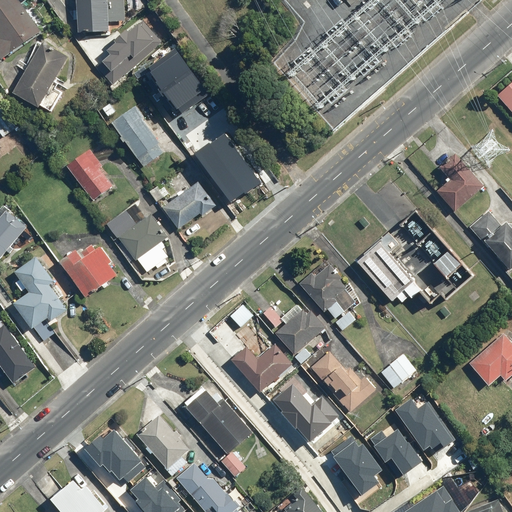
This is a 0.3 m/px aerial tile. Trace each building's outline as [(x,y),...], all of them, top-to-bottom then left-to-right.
[(42,32),(19,0),(0,0),(0,35),(3,39),(0,40),(0,56),(2,60),(42,32)] [(79,0),(80,34),(111,33),(111,23),(126,23),(125,0),(79,0)] [(115,85),(164,41),(144,19),(120,39),(122,42),(110,52),(114,56),(100,68),(115,85)] [(18,66),(27,70),(15,93),(52,112),(63,92),(54,87),(71,55),(50,44),(52,40),(43,35),(28,65),(20,61),(18,66)] [(175,47),(147,67),(150,71),(149,72),(156,81),(155,82),(159,88),(157,89),(163,97),(165,95),(169,100),(170,99),(177,109),(178,108),(182,113),(208,94),(175,47)] [(19,127),(0,104),(0,130),(6,137),(19,127)] [(148,119),(137,105),(113,124),(146,167),(167,151),(144,121),(148,119)] [(209,143),(194,153),(230,203),(244,193),(245,195),(260,183),(224,134),(210,145),(209,143)] [(107,168),(93,149),(70,167),(96,201),(115,187),(103,172),(107,168)] [(441,166),(452,179),(438,191),(456,212),(486,185),(458,152),(441,166)] [(180,198),(165,208),(180,229),(202,214),(204,217),(219,207),(202,183),(188,192),(185,189),(178,194),(180,198)] [(167,197),(160,186),(151,192),(159,203),(167,197)] [(30,227),(6,206),(0,213),(0,260),(21,237),(30,245),(37,237),(28,229),(30,227)] [(488,210),(471,226),(511,270),(511,221),(510,220),(503,226),(488,210)] [(127,211),(109,225),(137,262),(139,260),(150,273),(157,268),(159,270),(169,262),(167,260),(170,257),(164,250),(167,247),(163,242),(170,237),(153,215),(139,226),(127,211)] [(389,233),(356,261),(392,302),(397,297),(402,303),(409,296),(411,299),(420,291),(421,291),(414,282),(415,282),(389,253),(399,244),(390,235),(389,233)] [(84,248),(62,262),(88,297),(98,289),(99,291),(119,276),(111,265),(113,263),(102,247),(99,249),(95,244),(86,251),(84,248)] [(448,250),(433,264),(447,278),(462,265),(448,250)] [(57,282),(38,257),(15,273),(21,280),(16,284),(23,293),(28,290),(30,293),(15,304),(35,330),(48,320),(50,323),(70,309),(62,298),(64,296),(55,283),(57,282)] [(343,278),(331,264),(317,276),(313,272),(301,283),(325,312),(329,308),(337,318),(357,301),(346,289),(348,287),(341,279),(343,278)] [(287,325),(276,334),(303,365),(314,356),(305,345),(327,327),(312,310),(309,313),(300,304),(283,319),(287,325)] [(356,319),(350,311),(337,322),(343,330),(356,319)] [(38,367),(2,320),(0,321),(0,362),(16,384),(38,367)] [(511,340),(506,333),(471,363),(490,384),(503,374),(507,378),(511,373),(511,340)] [(249,346),(233,359),(262,393),(295,364),(276,342),(258,357),(249,346)] [(332,350),(312,367),(351,411),(378,388),(366,375),(362,379),(351,367),(349,369),(332,350)] [(418,370),(404,354),(382,371),(396,388),(418,370)] [(205,386),(185,403),(230,454),(236,449),(255,432),(220,391),(214,396),(205,386)] [(417,439),(434,423),(415,402),(397,419),(399,422),(371,448),(375,452),(360,465),(375,482),(413,447),(415,450),(422,444),(419,441),(417,439)] [(161,415),(139,434),(174,475),(189,462),(184,457),(193,451),(181,436),(182,436),(177,430),(175,431),(161,415)] [(449,426),(440,433),(448,443),(457,436),(449,426)] [(107,458),(93,470),(122,503),(138,490),(135,486),(152,471),(130,447),(111,463),(107,458)] [(236,449),(230,454),(222,461),(236,477),(247,467),(242,462),(245,460),(236,449)] [(432,459),(426,452),(416,461),(422,468),(432,459)] [(237,486),(227,495),(196,461),(177,478),(207,511),(240,511),(238,509),(242,506),(237,500),(244,494),(237,486)] [(80,474),(52,498),(64,511),(104,511),(109,508),(80,474)] [(456,511),(462,509),(446,483),(414,504),(411,499),(390,511),(456,511)] [(291,511),(325,511),(303,486),(295,494),(299,499),(288,508),(291,511)] [(511,511),(511,500),(509,493),(471,508),(471,511),(511,511)] [(250,499),(243,505),(248,511),(254,511),(258,509),(250,499)]
